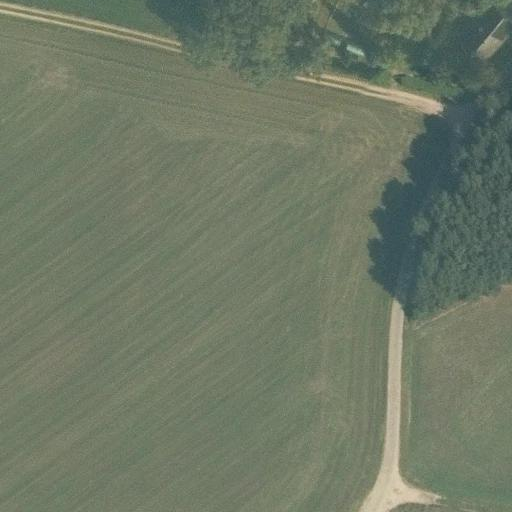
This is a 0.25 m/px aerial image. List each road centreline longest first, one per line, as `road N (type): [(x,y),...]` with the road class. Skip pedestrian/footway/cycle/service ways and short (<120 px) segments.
road 1 (unclassified): [(375,511),(388,492),(414,265),(478,129),(511,86)]
road 2 (track): [(96,31),(478,129)]
